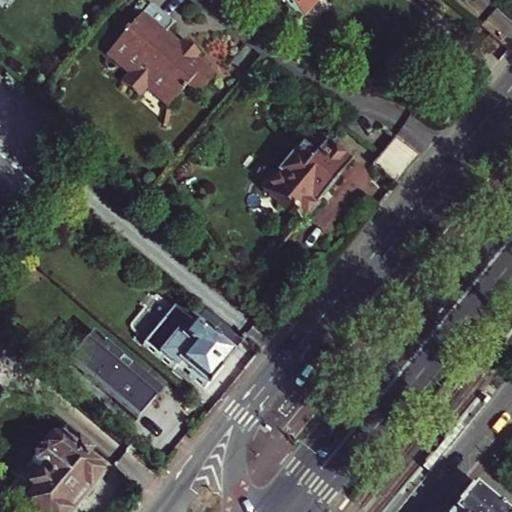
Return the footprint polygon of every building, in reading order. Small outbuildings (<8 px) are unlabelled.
[(281,0),(304,18),(318,0),(281,0)] [(179,41),(175,46),(171,42),(170,34),(167,30),(173,23),(152,5),(112,50),(128,64),(131,60),(137,65),(134,69),(127,76),(143,90),(153,79),(173,96),(188,80),(197,87),(205,78),(207,75),(207,72),(207,69),(205,67),(194,57),(199,51),(182,37),(179,41)] [(179,41),(170,34),(171,42),(175,46),(179,41)] [(128,64),(134,69),(137,65),(131,60),(128,64)] [(398,139),(384,155),(407,174),(420,158),(398,139)] [(265,192),(292,214),(305,225),(355,162),(329,141),(317,156),(304,145),(279,175),(277,172),(265,186),(267,189),(265,192)] [(407,174),(384,155),(375,166),(399,185),(407,174)] [(0,208),(8,216),(33,189),(0,159),(0,208)] [(8,262),(0,272),(0,285),(5,289),(19,272),(8,262)] [(263,299),(253,312),(264,321),(275,309),(263,299)] [(145,348),(175,372),(179,368),(206,390),(244,344),(204,312),(194,325),(176,310),(145,348)] [(23,333),(12,345),(25,357),(36,344),(23,333)] [(91,336),(67,365),(136,423),(160,393),(91,336)] [(43,472),(30,487),(38,494),(28,507),(34,511),(77,511),(106,478),(85,460),(91,454),(66,433),(60,441),(52,441),(45,449),(48,458),(38,457),(35,461),(37,468),(43,472)] [(43,472),(37,468),(24,483),(30,487),(43,472)] [(499,511),(470,487),(449,511),(499,511)]
